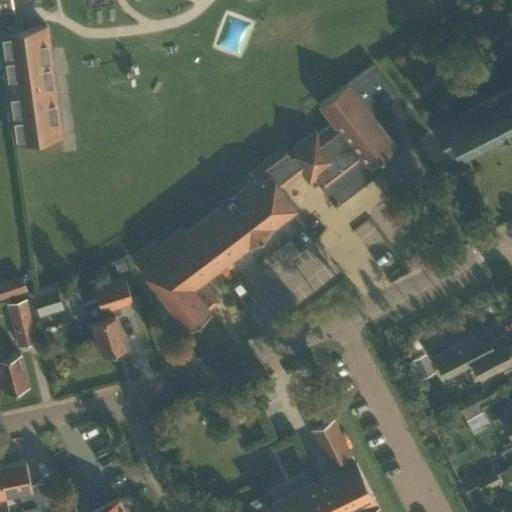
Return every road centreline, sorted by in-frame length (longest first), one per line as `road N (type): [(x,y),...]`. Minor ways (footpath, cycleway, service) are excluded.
road 1 (residential): [(120,399),(346,323)]
road 2 (residential): [(346,323),(444,511)]
road 3 (residential): [(346,323),(511,242)]
road 4 (residential): [(177,511),(120,399)]
road 5 (residential): [(0,428),(120,399)]
